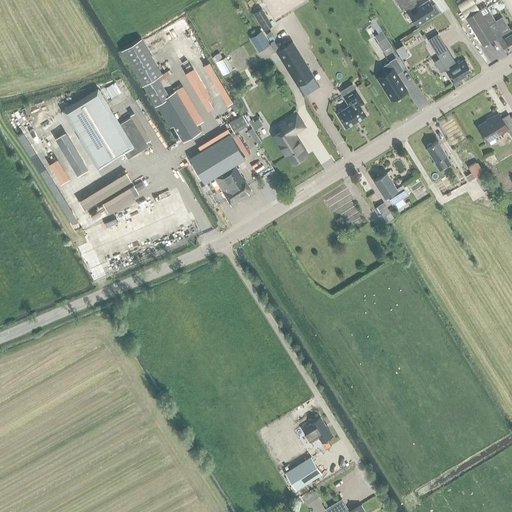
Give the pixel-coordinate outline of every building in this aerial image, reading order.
[(407,9),(416,24),(430,14),(432,17),(440,12),(435,4),(432,6),(429,1),(419,7),(417,3),(407,9)] [(486,6),(465,19),(482,46),(496,37),(499,42),(498,42),(503,50),(509,46),(510,49),(511,47),(511,28),(503,34),(486,6)] [(264,30),(271,26),(261,8),(253,13),(264,30)] [(164,45),(190,30),(182,16),(156,31),(164,45)] [(250,38),(258,51),(269,44),(261,32),(250,38)] [(200,130),(197,125),(202,122),(181,86),(175,89),(177,91),(170,96),(157,75),(162,73),(141,37),(121,48),(143,84),(144,84),(156,104),(160,102),(183,141),(200,130)] [(378,42),(377,43),(382,51),(391,46),(386,37),(378,42)] [(408,53),(402,44),(396,47),(402,57),(408,53)] [(280,60),(302,94),(317,84),(296,50),(280,60)] [(453,63),(445,50),(436,55),(444,68),(453,63)] [(226,57),(216,63),(223,75),(233,69),(226,57)] [(388,62),(389,62),(382,67),(386,74),(378,78),(391,100),(397,96),(398,97),(401,95),(401,94),(405,91),(398,79),(399,79),(396,74),(403,70),(395,57),(388,62)] [(226,105),(232,101),(207,61),(201,65),(226,105)] [(446,71),(453,83),(467,75),(465,73),(469,70),(463,61),(446,71)] [(213,107),(192,67),(184,71),(205,111),(213,107)] [(364,103),(355,88),(343,95),(349,105),(336,113),(345,128),(366,115),(360,105),(364,103)] [(66,111),(99,165),(122,150),(127,159),(149,145),(131,116),(117,125),(96,92),(66,111)] [(275,135),(292,162),(306,153),(294,133),(305,126),(297,113),(285,120),(289,126),(275,135)] [(507,130),(511,137),(511,135),(511,121),(508,115),(501,119),(498,114),(478,126),(488,142),(507,130)] [(242,115),(228,123),(234,133),(248,125),(242,115)] [(22,147),(28,144),(22,130),(15,133),(22,147)] [(76,145),(72,147),(65,131),(60,133),(78,172),(87,168),(76,145)] [(230,133),(189,158),(204,183),(214,177),(221,190),(231,206),(248,194),(247,192),(251,189),(243,176),(242,176),(235,164),(245,158),(230,133)] [(433,163),(439,173),(452,165),(437,141),(431,145),(430,144),(427,147),(426,148),(435,162),(433,163)] [(66,179),(48,143),(38,148),(57,184),(66,179)] [(455,151),(460,159),(465,168),(475,161),(465,145),(455,151)] [(488,169),(498,164),(493,154),(482,160),(488,169)] [(483,174),(476,163),(468,168),(475,179),(483,174)] [(81,207),(134,181),(129,171),(76,198),(81,207)] [(397,189),(386,172),(373,180),(384,198),(387,196),(392,204),(408,194),(407,193),(402,185),(397,189)] [(483,174),(475,179),(482,189),(490,184),(483,174)] [(133,193),(151,182),(148,176),(130,186),(133,193)] [(128,186),(101,203),(106,211),(133,195),(128,186)] [(374,208),(375,210),(379,217),(389,210),(383,202),(374,208)] [(68,207),(63,210),(70,223),(75,220),(68,207)] [(168,237),(172,246),(188,239),(184,230),(168,237)] [(313,427),(315,431),(310,434),(313,440),(318,436),(322,442),(333,435),(329,429),(328,430),(322,421),(313,427)] [(334,455),(322,462),(328,471),(340,464),(334,455)] [(321,473),(310,456),(285,473),(296,489),(321,473)] [(317,492),(303,497),(307,509),(313,507),(314,509),(322,506),(317,492)]
